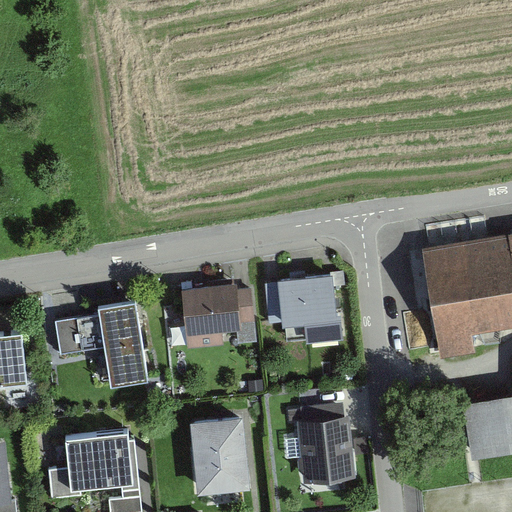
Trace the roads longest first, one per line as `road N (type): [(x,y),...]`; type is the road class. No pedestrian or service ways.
road 1 (residential): [(0,282),(362,227)]
road 2 (residential): [(362,227),(392,511)]
road 3 (residential): [(362,227),(511,194)]
